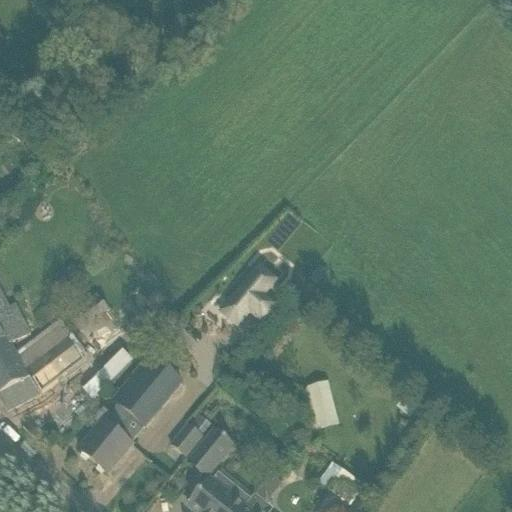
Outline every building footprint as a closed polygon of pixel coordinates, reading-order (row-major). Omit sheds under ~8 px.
[(258,267),(220,314),(226,319),(238,328),(251,312),(263,298),(276,282),(258,267)] [(88,325),(108,311),(97,295),(82,306),(84,310),(79,313),(88,325)] [(10,346),(22,340),(31,336),(15,306),(0,313),(0,396),(8,414),(41,396),(85,362),(60,329),(18,360),(10,346)] [(99,377),(110,388),(136,361),(124,350),(99,377)] [(96,428),(85,442),(98,452),(95,456),(117,474),(127,463),(135,469),(175,420),(170,416),(187,395),(166,377),(142,407),(153,416),(139,434),(114,413),(99,430),(96,428)] [(316,432),(340,425),(328,381),(304,388),(316,432)] [(190,454),(203,439),(190,428),(186,424),(173,439),(190,454)] [(214,430),(197,450),(219,468),(235,448),(214,430)] [(365,487),(343,472),(328,494),(350,509),(365,487)] [(249,503),(215,475),(188,509),(191,511),(241,511),(244,509),(249,503)]
